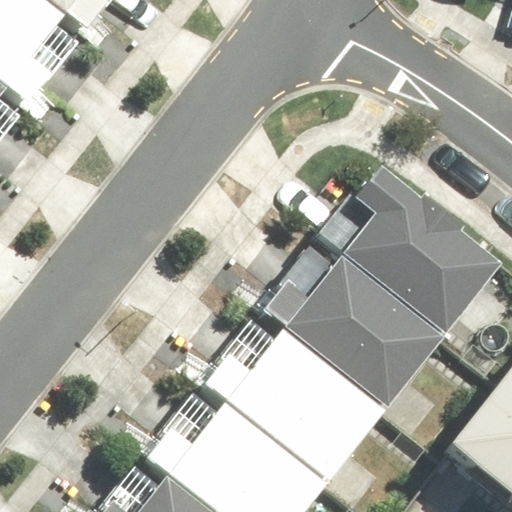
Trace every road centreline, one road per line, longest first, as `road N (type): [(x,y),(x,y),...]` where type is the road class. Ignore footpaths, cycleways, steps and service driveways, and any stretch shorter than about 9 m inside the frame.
road 1 (residential): [(311,4),(0,388)]
road 2 (residential): [(311,4),(511,151)]
